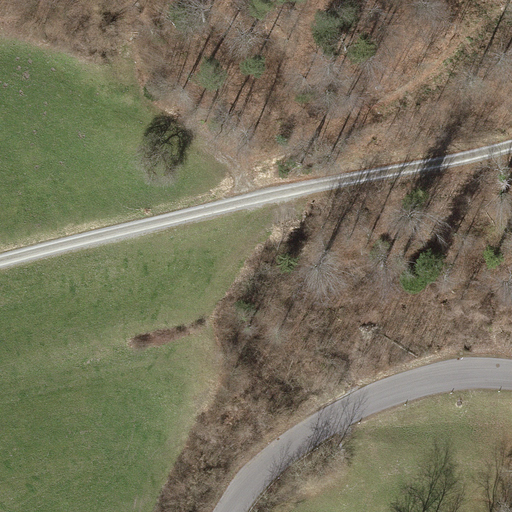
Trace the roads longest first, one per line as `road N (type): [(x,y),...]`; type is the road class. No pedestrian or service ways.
road 1 (track): [(511,139),(233,199),(0,262)]
road 2 (track): [(511,13),(438,74),(338,129),(242,167),(233,199)]
road 3 (tertiary): [(229,511),(248,479),(276,454),(350,408),(444,375),(511,372)]
